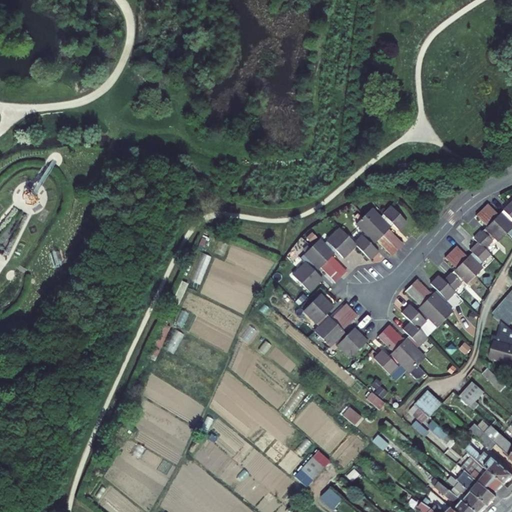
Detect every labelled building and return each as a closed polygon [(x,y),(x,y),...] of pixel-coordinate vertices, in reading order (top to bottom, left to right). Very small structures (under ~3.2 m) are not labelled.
[(482,203),(476,208),(499,232),(507,224),(504,221),(501,219),(504,216),(506,219),(511,213),(511,207),(505,200),(491,213),(482,203)] [(381,210),(381,211),(398,225),(404,219),(389,203),(381,210)] [(396,227),(398,225),(381,211),(383,213),(379,216),(377,214),(369,205),(362,213),(394,247),(400,242),(385,226),(387,224),(385,222),(388,219),(396,227)] [(491,240),(499,232),(476,208),(471,214),(480,224),(478,226),(480,228),(477,231),(475,229),(468,236),(470,239),(478,247),(485,239),(482,236),(485,233),(488,236),(491,240)] [(389,252),(394,247),(362,213),(353,220),(361,229),(364,231),(361,234),(359,232),(351,239),(354,242),(367,256),(375,248),(368,242),(366,240),(369,237),(371,239),(374,237),(389,252)] [(340,257),(343,254),(354,242),(351,239),(339,226),(324,241),(326,243),(323,246),(321,244),(316,239),(308,246),(338,277),(343,271),(328,256),(331,254),(329,251),(332,249),(334,251),(340,257)] [(446,250),(468,275),(476,267),(473,263),(470,261),(473,258),(476,261),(484,253),(478,247),(470,239),(463,246),(468,252),(465,255),(463,253),(461,255),(451,245),(446,250)] [(305,264),(302,261),(289,274),(305,290),(318,277),(310,269),(313,266),(315,269),(317,267),(332,282),(338,277),(308,246),(301,254),(308,261),(305,264)] [(450,265),(448,267),(450,269),(447,273),(445,271),(437,278),(446,288),(454,281),(452,278),(455,275),(458,278),(461,281),(463,279),(468,275),(446,250),(440,255),(450,265)] [(308,261),(301,254),(298,257),(302,261),(305,264),(308,261)] [(407,284),(440,318),(448,311),(440,302),(437,300),(440,297),(442,299),(450,292),(446,288),(437,278),(434,276),(427,283),(433,289),(435,291),(433,294),(431,291),(428,294),(413,278),(407,284)] [(180,283),(173,304),(178,306),(185,284),(180,283)] [(406,304),(403,306),(398,312),(409,323),(422,337),(425,333),(424,331),(431,324),(432,326),(440,318),(407,284),(402,289),(417,305),(414,307),(417,309),(414,312),(411,310),(406,304)] [(511,292),(510,291),(502,301),(511,309),(511,292)] [(322,314),(326,310),(328,309),(315,295),(299,311),(312,324),(314,322),(317,325),(310,332),(317,340),(338,320),(348,310),(343,305),(328,320),(326,317),(323,320),(320,317),(322,314)] [(498,322),(506,328),(511,320),(511,309),(502,301),(490,316),(498,322)] [(338,331),(345,325),(354,316),(348,310),(338,320),(317,340),(325,348),(330,343),(332,341),(335,344),(332,346),(345,359),(361,343),(349,330),(343,336),(341,339),(338,335),(340,333),(338,331)] [(155,362),(171,325),(161,321),(145,357),(155,362)] [(511,333),(506,328),(498,322),(494,338),(492,337),(490,343),(492,343),(488,360),(511,363),(511,333)] [(422,337),(409,323),(401,331),(406,337),(408,339),(406,342),(403,340),(401,342),(386,326),(380,331),(413,365),(421,358),(413,350),(410,347),(413,344),(416,347),(424,339),(422,337)] [(167,350),(175,353),(182,334),(174,331),(167,350)] [(387,359),(394,365),(396,363),(403,371),(406,373),(413,365),(380,331),(375,336),(390,352),(388,354),(390,357),(387,359)] [(385,358),(379,352),(371,360),(386,376),(395,368),(392,366),(394,365),(387,359),(387,360),(385,358)] [(395,368),(386,376),(392,381),(403,371),(396,363),(394,365),(392,366),(395,368)] [(503,383),(484,367),(480,372),(498,389),(503,383)] [(458,395),(469,405),(482,389),(471,379),(458,395)] [(381,398),(367,387),(362,393),(375,405),(381,398)] [(426,415),(438,401),(424,389),(411,402),(426,415)] [(349,406),(342,413),(354,424),(360,415),(349,406)] [(396,428),(383,417),(379,422),(392,433),(396,428)] [(502,433),(489,422),(481,431),(470,422),(465,427),(488,448),(495,441),(502,433)] [(423,438),(427,433),(416,423),(412,427),(423,438)] [(428,430),(448,448),(453,442),(433,424),(428,430)] [(452,438),(487,469),(502,482),(511,472),(483,448),(480,451),(458,432),(452,438)] [(373,440),(384,449),(389,442),(379,433),(373,440)] [(511,441),(502,433),(495,441),(509,452),(507,454),(511,458),(511,441)] [(319,449),(314,455),(326,465),(331,459),(319,449)] [(314,455),(308,462),(320,471),(326,465),(314,455)] [(308,462),(303,468),(315,478),(320,471),(308,462)] [(315,478),(303,468),(296,475),(308,485),(315,478)] [(474,486),(470,491),(484,503),(493,493),(470,473),(464,469),(460,475),(474,486)] [(502,482),(487,469),(481,476),(474,469),(470,473),(493,493),(502,482)] [(450,488),(477,511),(485,503),(484,503),(470,491),(465,496),(452,485),(450,488)] [(459,502),(453,507),(459,511),(475,511),(477,511),(450,488),(446,492),(459,502)] [(342,501),(328,490),(320,499),(333,510),(342,501)] [(434,502),(429,507),(434,511),(459,511),(453,507),(446,501),(439,507),(434,502)]
